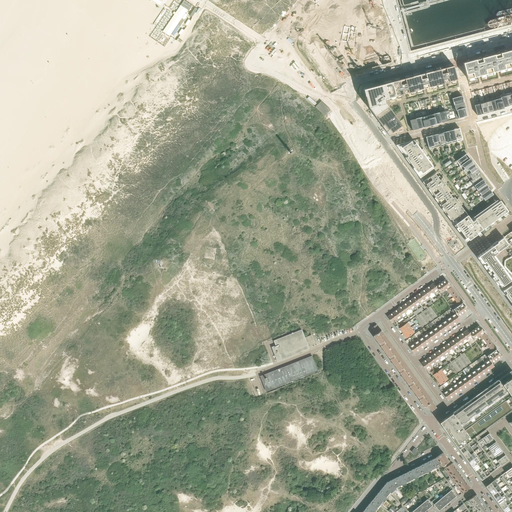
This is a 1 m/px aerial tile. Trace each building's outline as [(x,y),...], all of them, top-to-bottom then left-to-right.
[(192,7),(182,0),(161,31),(171,37),(192,7)] [(316,0),(330,52),(346,73),(390,62),(373,0),(316,0)] [(464,63),(463,63),(467,79),(505,69),(511,67),(511,50),(508,51),(507,51),(506,52),(505,50),(501,53),(500,53),(498,52),(495,55),(494,55),(493,55),(489,56),(488,57),(486,55),(483,58),(481,58),(480,57),(476,60),(475,60),(471,61),(470,61),(469,62),(468,60),(467,60),(464,63)] [(412,77),(411,74),(404,76),(405,79),(399,80),(399,78),(394,79),(395,81),(391,82),(391,80),(384,82),(384,84),(366,89),(364,90),(368,105),(368,106),(368,107),(369,108),(385,131),(390,136),(412,130),(409,119),(410,119),(415,117),(421,116),(427,114),(433,113),(438,111),(444,110),(445,110),(448,121),(456,119),(454,111),(452,105),(451,99),(462,96),(457,80),(454,66),(453,66),(452,64),(445,65),(446,68),(443,69),(442,66),(435,68),(436,70),(432,71),(432,69),(425,71),(425,73),(420,75),(419,72),(412,74),(413,77),(412,77)] [(505,94),(500,96),(500,97),(500,98),(503,108),(504,108),(503,107),(508,106),(505,94)] [(451,99),(452,105),(464,102),(462,96),(451,99)] [(500,97),(495,98),(498,110),(503,108),(500,98),(500,97)] [(495,98),(490,99),(493,111),(498,110),(495,98)] [(490,99),(485,101),(488,112),(493,111),(490,99)] [(330,110),(321,101),(315,107),(324,116),(330,110)] [(485,101),(479,102),(483,114),(488,112),(485,101)] [(464,102),(452,105),(454,111),(465,108),(464,102)] [(479,102),(474,104),(477,115),(483,114),(479,102)] [(465,108),(454,111),(456,119),(467,116),(465,108)] [(444,110),(438,111),(442,123),(447,121),(448,121),(445,110),(444,110)] [(438,111),(433,113),(436,124),(442,123),(438,111)] [(433,113),(427,114),(430,126),(436,124),(433,113)] [(427,114),(421,116),(424,127),(430,126),(427,114)] [(421,116),(415,117),(418,129),(424,127),(421,116)] [(410,119),(409,119),(412,130),(413,130),(418,129),(415,117),(410,119)] [(463,140),(460,128),(454,130),(457,142),(463,140)] [(457,142),(454,130),(448,131),(451,143),(457,142)] [(451,143),(448,131),(443,133),(446,145),(451,143)] [(446,145),(443,133),(437,134),(440,146),(446,145)] [(440,146),(437,134),(432,136),(435,148),(440,146)] [(435,148),(432,136),(426,137),(429,149),(435,148)] [(456,161),(452,164),(452,163),(450,160),(444,165),(446,167),(446,168),(443,170),(420,139),(413,140),(399,144),(396,145),(420,178),(422,182),(442,209),(466,242),(469,240),(508,211),(500,201),(490,208),(485,201),(483,202),(479,197),(476,192),(472,187),(469,182),(471,181),(467,176),(463,171),(460,166),(456,161)] [(466,154),(456,161),(460,166),(470,159),(466,154)] [(470,159),(460,166),(463,171),(474,164),(470,159)] [(474,164),(463,171),(467,176),(477,169),(474,164)] [(477,169),(467,176),(471,181),(479,175),(481,174),(477,169)] [(471,181),(469,182),(472,187),(483,180),(479,175),(471,181)] [(483,180),(472,187),(476,192),(486,185),(483,180)] [(486,185),(476,192),(479,197),(490,189),(486,185)] [(490,189),(479,197),(483,202),(485,201),(493,195),(490,189)] [(503,238),(478,256),(483,262),(501,287),(503,290),(511,302),(511,281),(493,255),(508,245),(508,244),(503,238)] [(206,247),(203,259),(215,262),(217,249),(206,247)] [(161,261),(157,260),(156,263),(160,265),(161,268),(162,268),(162,272),(163,272),(163,269),(165,269),(167,269),(169,269),(170,269),(171,268),(172,267),(172,266),(173,265),(173,263),(172,262),(172,261),(171,260),(170,259),(169,258),(167,258),(165,258),(163,259),(162,260),(161,260),(161,261)] [(451,286),(446,279),(436,286),(439,290),(441,293),(451,286)] [(439,290),(436,286),(434,283),(429,286),(434,292),(438,290),(439,290)] [(434,292),(429,286),(425,290),(429,296),(433,293),(434,294),(434,293),(434,292)] [(457,294),(451,287),(446,291),(448,293),(449,292),(452,297),(457,294)] [(429,296),(425,290),(420,293),(425,299),(429,296),(429,297),(430,297),(429,296)] [(425,299),(420,293),(415,296),(420,303),(424,300),(425,300),(425,299)] [(462,302),(457,294),(452,297),(456,302),(455,303),(457,306),(462,302)] [(420,303),(415,296),(411,300),(415,306),(419,303),(420,304),(420,303)] [(415,306),(411,300),(406,303),(411,309),(415,306),(415,307),(416,307),(415,306)] [(411,309),(406,303),(401,307),(406,313),(410,310),(411,311),(411,310),(411,309)] [(458,317),(468,310),(463,303),(453,310),(455,313),(458,317)] [(406,313),(401,307),(397,310),(401,316),(405,313),(406,314),(407,313),(406,313)] [(401,316),(397,310),(392,313),(397,320),(398,322),(403,318),(401,316)] [(397,320),(392,313),(387,317),(392,323),(396,320),(396,321),(397,320)] [(461,320),(459,317),(458,317),(455,313),(455,314),(451,317),(456,323),(461,320)] [(456,323),(451,317),(451,316),(450,316),(451,317),(447,320),(451,327),(456,323)] [(451,327),(447,320),(446,319),(445,320),(446,321),(442,324),(447,330),(451,327)] [(403,333),(411,328),(407,323),(399,328),(403,333)] [(447,330),(442,324),(442,323),(441,323),(442,324),(438,327),(437,327),(442,333),(447,330)] [(381,331),(376,325),(371,328),(375,334),(376,334),(381,331)] [(442,333),(437,327),(438,327),(437,326),(436,327),(437,327),(433,330),(437,337),(442,333)] [(474,339),(484,332),(480,326),(470,333),(473,337),(472,337),(474,339)] [(407,338),(415,333),(411,328),(403,333),(407,338)] [(308,345),(305,337),(302,329),(274,341),(275,345),(272,347),(277,361),(309,349),(308,345)] [(393,346),(381,330),(381,331),(376,334),(373,336),(385,352),(393,346)] [(437,337),(433,330),(432,330),(432,331),(428,334),(433,340),(437,337)] [(473,337),(470,333),(468,330),(463,333),(467,339),(471,336),(472,337),(473,337)] [(433,340),(428,334),(428,333),(427,333),(428,334),(424,337),(428,343),(433,340)] [(468,340),(467,339),(463,333),(458,336),(463,342),(467,340),(468,340)] [(491,341),(485,334),(480,337),(482,339),(483,339),(487,344),(491,341)] [(308,345),(315,342),(312,335),(305,337),(308,345)] [(428,343),(424,337),(423,336),(422,337),(423,337),(419,340),(423,347),(428,343)] [(463,343),(463,342),(458,336),(454,340),(458,346),(462,343),(463,344),(463,343)] [(423,347),(419,340),(418,340),(417,339),(413,342),(414,343),(419,350),(423,347)] [(458,346),(454,340),(449,343),(454,349),(458,346),(458,347),(459,347),(458,346)] [(496,349),(491,341),(487,344),(490,349),(489,350),(491,352),(496,349)] [(419,350),(414,343),(413,343),(413,344),(409,347),(414,354),(419,350)] [(454,349),(449,343),(444,346),(449,353),(453,350),(454,350),(454,349)] [(402,359),(393,346),(385,352),(394,365),(402,359)] [(449,353),(444,346),(440,350),(444,356),(448,353),(449,354),(450,353),(449,353)] [(445,357),(444,356),(440,350),(435,353),(440,359),(444,356),(444,357),(445,357)] [(492,363),(502,356),(497,350),(487,357),(485,354),(484,355),(486,358),(487,357),(489,359),(492,363)] [(440,359),(435,353),(431,356),(435,363),(439,360),(440,360),(440,359)] [(318,371),(318,370),(312,356),(260,376),(266,391),(318,371)] [(435,363),(431,356),(426,360),(430,366),(434,363),(435,364),(436,363),(435,363)] [(412,373),(402,359),(394,365),(404,379),(412,373)] [(494,366),(493,364),(492,363),(489,359),(489,360),(485,363),(490,370),(494,366)] [(430,366),(426,360),(421,363),(426,370),(430,366),(430,367),(431,367),(430,366)] [(490,370),(485,363),(484,363),(484,364),(480,367),(485,373),(490,370)] [(485,373),(480,367),(480,366),(479,366),(480,367),(476,370),(480,377),(485,373)] [(437,380),(445,374),(441,369),(433,375),(437,380)] [(480,377),(476,370),(475,369),(475,370),(471,373),(476,380),(480,377)] [(442,421),(440,422),(443,427),(446,432),(448,435),(452,440),(459,449),(468,443),(472,440),(475,437),(477,440),(488,433),(486,430),(511,410),(511,370),(510,372),(498,380),(488,387),(487,388),(476,396),(475,397),(465,404),(463,405),(453,413),(442,421)] [(422,386),(412,373),(404,379),(414,392),(422,386)] [(476,380),(471,373),(470,373),(471,374),(467,377),(471,383),(476,380)] [(440,385),(448,379),(445,374),(437,380),(440,385)] [(471,383),(467,377),(466,376),(465,376),(466,377),(462,380),(466,387),(471,383)] [(466,387),(462,380),(461,379),(461,380),(461,381),(457,383),(462,390),(466,387)] [(462,390),(457,383),(456,383),(457,384),(453,387),(457,393),(462,390)] [(433,401),(422,386),(414,392),(425,407),(427,406),(432,402),(433,401)] [(457,393),(453,387),(452,386),(451,386),(452,387),(448,390),(452,397),(457,393)] [(452,397),(448,390),(447,389),(447,390),(447,391),(443,394),(448,400),(452,397)] [(437,408),(432,402),(427,406),(428,406),(432,412),(437,408)] [(494,440),(489,433),(481,439),(485,444),(488,442),(489,444),(494,440)] [(499,447),(494,440),(489,444),(491,446),(488,448),(491,452),(499,447)] [(471,447),(470,446),(470,447),(468,443),(459,449),(462,453),(471,447)] [(471,448),(471,447),(462,453),(465,458),(474,451),(471,448)] [(504,453),(499,447),(491,452),(495,457),(498,455),(499,457),(504,453)] [(477,456),(477,455),(474,452),(475,452),(474,451),(465,458),(468,462),(477,456)] [(449,461),(447,458),(446,456),(445,456),(443,453),(436,458),(442,465),(443,466),(444,465),(443,465),(449,461)] [(509,460),(504,453),(499,457),(500,459),(497,461),(501,466),(509,460)] [(480,460),(478,457),(478,456),(477,456),(468,462),(472,467),(480,460)] [(439,467),(442,465),(436,458),(433,459),(433,458),(430,460),(430,461),(425,463),(429,471),(432,470),(431,469),(437,466),(438,467),(439,467)] [(484,465),(483,464),(481,461),(480,460),(472,467),(475,471),(484,465)] [(427,473),(429,471),(425,463),(420,466),(420,465),(417,466),(418,467),(412,470),(416,478),(419,476),(419,475),(427,472),(427,473)] [(452,463),(446,468),(447,470),(446,471),(449,475),(450,475),(451,476),(458,471),(452,463)] [(487,469),(486,468),(484,465),(475,471),(478,475),(487,469)] [(490,474),(489,473),(487,470),(487,469),(478,475),(481,480),(490,474)] [(414,479),(416,478),(412,470),(407,472),(407,471),(404,472),(405,474),(400,476),(404,484),(406,483),(406,482),(414,478),(414,479)] [(464,479),(458,471),(451,476),(453,478),(452,479),(455,483),(456,483),(457,484),(464,479)] [(395,487),(401,484),(401,485),(404,484),(400,476),(395,478),(394,477),(391,479),(392,480),(387,482),(394,491),(396,489),(395,487)] [(470,488),(464,479),(457,484),(459,486),(458,487),(461,491),(462,490),(463,493),(470,488)] [(498,485),(498,484),(495,481),(495,480),(486,486),(489,491),(498,485)] [(386,496),(389,493),(389,492),(391,493),(394,491),(387,482),(383,487),(382,486),(381,487),(380,489),(381,489),(378,494),(385,499),(386,497),(386,496)] [(501,489),(501,488),(501,489),(498,485),(499,485),(498,485),(489,491),(493,495),(501,489)] [(456,496),(451,490),(450,491),(448,489),(446,491),(453,499),(456,496)] [(504,493),(502,490),(501,489),(493,495),(496,500),(504,493)] [(453,499),(446,491),(443,494),(449,502),(453,499)] [(508,498),(507,497),(505,494),(504,493),(496,500),(499,504),(508,498)] [(377,507),(379,504),(382,501),(383,501),(385,499),(378,494),(374,498),(373,497),(372,498),(371,499),(372,500),(369,504),(376,510),(377,508),(377,507)] [(449,502),(443,494),(439,497),(446,505),(449,502)] [(481,502),(476,495),(468,500),(470,505),(472,507),(474,506),(481,502)] [(446,505),(439,497),(436,499),(442,508),(446,505)] [(510,502),(508,499),(508,498),(499,504),(502,509),(511,502),(510,502)] [(442,508),(436,499),(435,499),(430,503),(432,506),(433,507),(435,505),(439,511),(442,508)] [(432,506),(430,503),(427,500),(424,502),(429,508),(432,506)] [(429,508),(424,502),(420,505),(425,511),(429,508)] [(484,506),(481,502),(474,506),(478,511),(484,506)] [(506,511),(511,507),(511,504),(511,503),(511,502),(502,509),(504,511),(506,511)]
